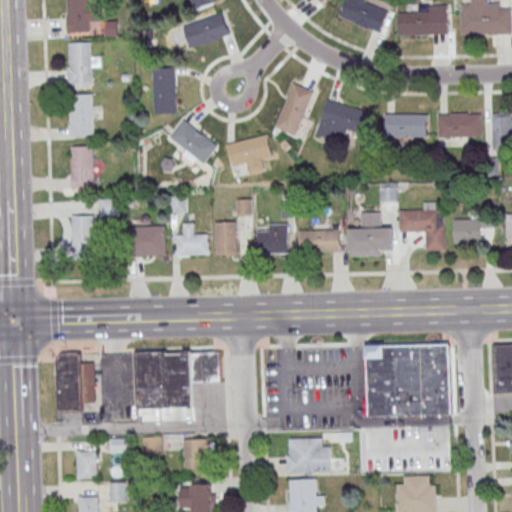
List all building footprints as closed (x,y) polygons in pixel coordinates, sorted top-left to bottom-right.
[(67,0),(89,0),(90,32),(68,33),(67,0)] [(344,0),(339,21),(382,31),(387,10),(346,0),(344,0)] [(460,3),(471,3),(471,0),(488,0),(488,2),(500,2),(500,7),(511,7),(511,32),(460,33),(460,3)] [(397,12),(430,11),(429,4),(447,4),(448,33),(398,34),(397,12)] [(221,11),(229,35),(182,49),(173,28),(221,11)] [(69,43),(91,42),(93,84),(71,84),(69,43)] [(178,68),(179,114),(151,114),(151,67),(178,68)] [(294,83),(313,92),(294,136),(273,128),(294,83)] [(70,95),(92,94),(93,136),(71,136),(70,95)] [(315,133),(327,101),(370,113),(362,136),(346,129),(342,142),(315,133)] [(490,112),(511,112),(511,149),(491,149),(490,112)] [(383,114),(427,115),(426,138),(383,138),(383,114)] [(437,115),(480,115),(480,137),(437,137),(437,115)] [(181,118),(219,146),(204,164),(167,134),(181,118)] [(224,143),(267,132),(272,155),(260,160),(264,170),(248,174),(245,163),(231,166),(224,143)] [(72,146),(94,146),(95,187),(73,188),(72,146)] [(380,201),(396,201),(396,187),(380,187),(380,201)] [(185,196),(171,196),(171,211),(185,211),(185,196)] [(72,215),(73,257),(98,257),(98,217),(118,216),(118,198),(99,199),(99,215),(72,215)] [(238,200),(238,214),(250,214),(250,201),(238,200)] [(445,202),(423,202),(423,210),(400,210),(400,232),(425,231),(426,251),(445,251),(445,202)] [(392,253),(392,225),(382,225),(382,212),(361,212),(361,228),(351,228),(351,253),(392,253)] [(454,243),(479,243),(479,219),(454,219),(454,243)] [(215,256),(236,256),(236,222),(215,222),(215,256)] [(177,234),(177,256),(210,256),(210,234),(198,234),(198,224),(185,224),(185,234),(177,234)] [(289,254),(289,224),(268,224),(268,231),(258,231),(258,254),(289,254)] [(166,226),(133,226),(132,257),(165,257),(166,226)] [(341,230),(300,230),(300,253),(341,253),(341,230)] [(369,416),(369,408),(363,408),(363,399),(365,398),(364,360),(367,359),(367,345),(451,343),(453,413),(369,416)] [(495,344),(511,343),(511,391),(496,392),(495,344)] [(220,351),(137,351),(137,408),(194,408),(193,383),(221,383),(220,351)] [(95,362),(83,363),(83,353),(57,353),(58,410),(96,410),(95,362)] [(143,456),(162,456),(162,436),(143,436),(143,456)] [(290,437),(322,437),(323,445),(330,445),(331,471),(287,471),(287,454),(290,454),(290,437)] [(211,468),(211,438),(184,438),(184,468),(211,468)] [(410,449),(410,459),(418,459),(418,470),(434,470),(434,438),(420,438),(420,449),(410,449)] [(111,439),(111,453),(126,453),(126,439),(111,439)] [(78,450),(98,450),(98,477),(79,478),(78,450)] [(397,511),(397,483),(405,482),(405,474),(430,474),(430,483),(436,483),(437,511),(397,511)] [(290,478),(317,477),(317,511),(289,511),(289,500),(291,500),(290,478)] [(126,501),(126,482),(110,482),(110,502),(126,501)] [(193,511),(193,484),(213,484),(213,511),(193,511)] [(80,511),(80,495),(99,495),(99,511),(80,511)]
